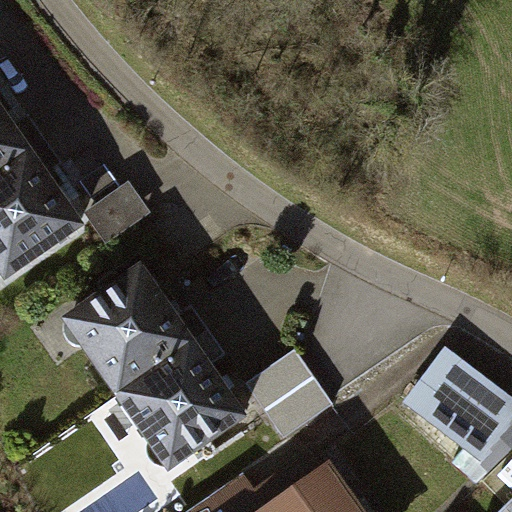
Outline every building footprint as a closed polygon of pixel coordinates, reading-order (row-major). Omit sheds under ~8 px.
[(0,183),(38,157),(0,103),(0,183)] [(0,183),(0,273),(12,290),(92,234),(38,157),(0,183)] [(58,315),(112,392),(191,336),(137,259),(58,315)] [(112,392),(166,469),(246,414),(191,336),(112,392)] [(511,397),(445,346),(402,401),(486,466),(511,432),(511,397)] [(295,348),(246,382),(284,438),(333,404),(295,348)] [(351,511),(324,473),(266,511),(351,511)]
